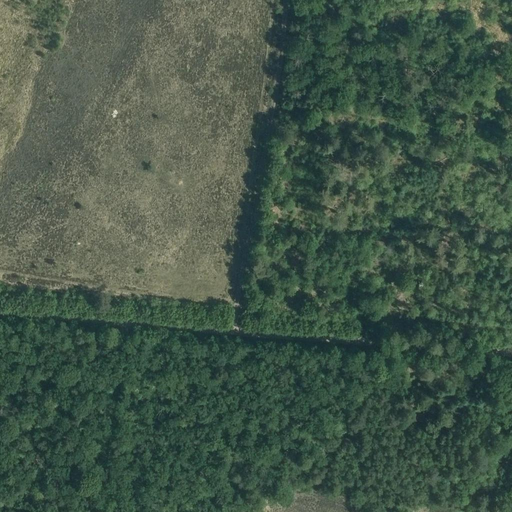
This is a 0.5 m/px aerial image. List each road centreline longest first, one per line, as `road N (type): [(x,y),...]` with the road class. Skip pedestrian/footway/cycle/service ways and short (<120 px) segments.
road 1 (track): [(234,331),(285,0)]
road 2 (track): [(511,353),(262,334)]
road 3 (track): [(101,511),(126,321)]
road 4 (track): [(126,321),(0,312)]
